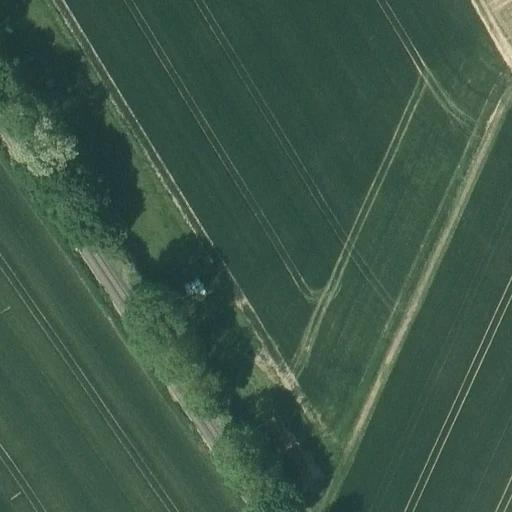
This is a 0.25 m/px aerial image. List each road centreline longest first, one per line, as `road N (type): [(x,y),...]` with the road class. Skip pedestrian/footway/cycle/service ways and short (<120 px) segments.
road 1 (track): [(0,42),(304,511)]
road 2 (track): [(324,511),(511,96)]
